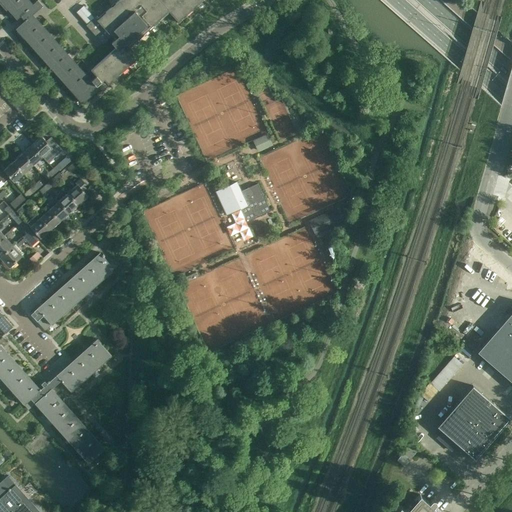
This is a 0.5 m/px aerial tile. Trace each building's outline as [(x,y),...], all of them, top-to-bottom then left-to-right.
[(0,0),(17,19),(18,18),(22,23),(16,29),(82,103),(99,89),(97,87),(94,84),(32,15),(42,6),(38,0),(33,5),(28,0),(0,0)] [(116,48),(91,70),(96,76),(92,80),(95,84),(94,84),(97,87),(98,86),(101,89),(102,90),(103,90),(104,89),(105,88),(106,88),(106,87),(106,86),(106,85),(103,82),(104,81),(108,85),(139,57),(130,47),(169,12),(178,22),(203,0),(119,0),(97,20),(95,18),(86,25),(88,28),(85,31),(95,41),(98,39),(103,45),(112,37),(114,40),(112,43),(116,48)] [(0,90),(0,91),(9,82),(6,78),(0,83),(0,90)] [(9,82),(0,91),(5,95),(14,87),(9,82)] [(14,87),(5,95),(8,100),(17,91),(14,87)] [(17,91),(8,100),(12,104),(21,96),(17,91)] [(21,96),(12,104),(17,109),(26,101),(21,96)] [(26,101),(17,109),(20,113),(29,105),(26,101)] [(258,152),(273,145),(267,134),(253,141),(258,152)] [(32,145),(42,157),(51,148),(42,137),(32,145)] [(33,165),(42,157),(32,145),(22,154),(33,165)] [(23,174),(33,165),(22,154),(13,162),(23,174)] [(23,174),(13,162),(4,171),(14,182),(23,174)] [(61,168),(58,164),(53,169),(56,173),(61,168)] [(48,173),(51,177),(56,173),(53,169),(48,173)] [(59,173),(54,177),(57,181),(63,176),(59,173)] [(43,185),(39,180),(33,185),(37,189),(43,185)] [(78,205),(88,197),(83,192),(88,188),(80,180),(76,184),(77,185),(71,190),(70,189),(66,192),(67,194),(68,193),(78,205)] [(53,185),(50,181),(44,186),(48,190),(53,185)] [(227,215),(241,209),(247,222),(270,211),(258,184),(258,183),(241,191),(238,184),(237,182),(215,192),(227,215)] [(29,190),(32,194),(37,189),(33,185),(29,190)] [(39,190),(43,194),(48,190),(44,186),(39,190)] [(69,213),(78,205),(68,193),(67,194),(58,202),(69,213)] [(22,195),(11,204),(15,209),(25,199),(22,195)] [(49,210),(59,222),(69,213),(58,202),(56,199),(46,207),(49,210)] [(8,206),(4,209),(9,214),(13,211),(8,206)] [(22,206),(16,211),(20,215),(25,210),(22,206)] [(337,208),(309,221),(315,235),(343,222),(337,208)] [(50,230),(59,222),(49,210),(40,218),(50,230)] [(15,224),(20,220),(13,211),(9,214),(11,217),(9,218),(15,224)] [(50,230),(40,218),(36,214),(27,223),(41,238),(50,230)] [(26,234),(29,230),(25,225),(21,228),(26,234)] [(14,244),(12,246),(0,256),(0,258),(8,267),(10,266),(11,268),(17,263),(15,261),(23,254),(17,248),(26,240),(31,246),(38,240),(29,230),(26,234),(23,237),(23,236),(14,244)] [(0,256),(12,246),(4,236),(0,239),(0,256)] [(116,267),(113,263),(110,265),(103,257),(104,256),(103,254),(101,255),(99,253),(37,309),(30,314),(45,330),(51,325),(52,325),(112,272),(112,271),(116,267)] [(511,311),(501,325),(499,327),(511,337),(511,311)] [(0,328),(5,334),(12,327),(0,312),(0,328)] [(511,381),(511,337),(499,327),(477,352),(508,379),(511,381)] [(71,392),(111,356),(96,340),(56,375),(61,380),(71,392)] [(40,389),(0,344),(0,378),(24,405),(40,390),(40,389)] [(439,391),(463,364),(454,357),(430,383),(439,391)] [(47,383),(51,389),(61,380),(56,375),(47,383)] [(105,449),(51,389),(47,383),(40,389),(40,390),(24,405),(28,410),(35,404),(88,464),(105,449)] [(455,406),(493,439),(511,418),(473,385),(455,406)] [(455,406),(437,427),(475,460),(493,439),(455,406)] [(397,460),(405,466),(418,450),(410,444),(404,452),(397,460)] [(4,480),(0,483),(0,511),(33,511),(12,488),(11,488),(4,480)] [(440,511),(433,506),(435,503),(436,502),(436,501),(436,500),(435,499),(434,498),(433,498),(432,499),(431,499),(430,500),(429,502),(420,494),(405,511),(400,506),(394,511),(440,511)]
